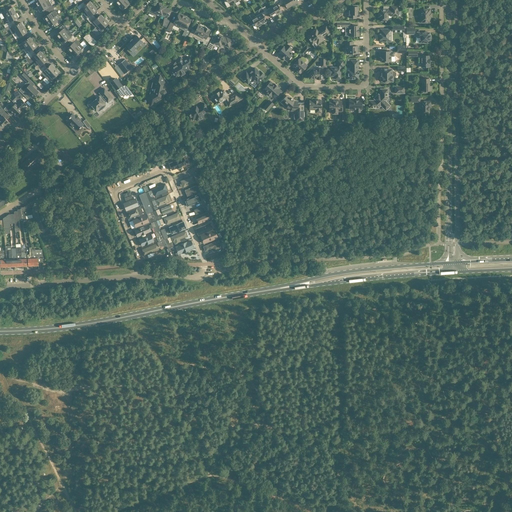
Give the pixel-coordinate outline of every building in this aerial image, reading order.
[(48,11),(53,7),(49,0),(37,6),(38,8),(39,11),(40,10),(40,11),(46,8),(48,11)] [(124,0),(119,5),(120,7),(119,7),(121,9),(122,9),(123,10),(131,2),(129,0),(124,0)] [(278,5),(281,4),(278,0),(274,0),(274,3),(275,4),(272,6),(277,14),(278,13),(278,14),(281,12),(281,11),(282,11),(278,5)] [(91,2),(90,2),(90,1),(84,5),(82,3),(77,7),(79,9),(83,7),(86,11),(93,6),(92,5),(93,5),(91,2)] [(165,8),(165,7),(161,5),(162,4),(159,3),(159,4),(157,7),(156,7),(153,6),(148,11),(153,14),(152,14),(155,15),(158,14),(158,13),(161,14),(165,8)] [(353,6),(349,6),(346,6),(345,8),(345,10),(346,11),(349,11),(349,18),(356,18),(356,14),(358,14),(358,5),(353,5),(353,6)] [(91,15),(97,11),(93,6),(86,11),(84,13),(87,18),(86,18),(88,21),(93,17),(91,15)] [(277,14),(272,6),(267,9),(265,6),(262,8),(265,13),(268,11),(272,17),(277,14)] [(379,14),(379,15),(379,16),(380,17),(380,20),(383,20),(383,21),(388,21),(388,20),(389,20),(389,16),(388,16),(388,15),(391,15),(398,15),(401,15),(401,9),(398,9),(398,6),(391,6),(391,10),(388,10),(388,9),(380,9),(380,12),(380,13),(379,13),(379,14)] [(15,12),(14,11),(15,11),(13,8),(12,7),(7,9),(5,10),(5,11),(2,12),(4,18),(6,17),(15,12)] [(47,22),(54,17),(57,15),(53,7),(48,11),(49,13),(43,17),(45,20),(47,22)] [(169,13),(171,11),(171,10),(168,9),(165,8),(161,14),(161,15),(165,17),(163,25),(166,27),(172,15),(169,13)] [(263,15),(265,13),(262,8),(259,9),(258,13),(260,14),(257,16),(261,23),(262,23),(263,23),(266,21),(266,20),(263,15)] [(430,9),(425,9),(420,9),(420,22),(430,22),(430,9)] [(13,23),(12,20),(18,17),(16,13),(16,14),(15,12),(6,17),(9,22),(3,25),(5,28),(8,26),(13,23)] [(179,28),(185,17),(184,16),(185,16),(182,14),(181,15),(178,13),(174,22),(171,21),(167,30),(170,31),(173,25),(179,28)] [(98,25),(104,19),(103,18),(104,18),(101,15),(100,15),(95,19),(93,17),(88,21),(91,23),(93,25),(96,23),(98,25)] [(261,23),(257,16),(252,19),(250,15),(247,17),(250,22),(253,21),(256,27),(257,26),(257,27),(261,25),(260,24),(261,23)] [(191,20),(188,18),(189,18),(186,16),(185,17),(179,28),(185,31),(182,35),(185,36),(187,37),(191,28),(187,26),(191,20)] [(57,25),(62,22),(62,21),(62,20),(61,17),(58,19),(57,18),(56,19),(54,17),(47,22),(48,23),(47,23),(49,26),(49,25),(50,26),(55,23),(57,25)] [(108,23),(106,20),(105,20),(104,19),(98,25),(94,28),(99,33),(104,30),(103,29),(102,28),(106,25),(106,26),(108,24),(107,24),(108,23)] [(22,23),(21,23),(20,22),(15,26),(13,23),(8,26),(9,29),(12,34),(23,27),(23,26),(24,26),(22,23)] [(337,23),(337,26),(346,26),(346,36),(349,36),(351,36),(351,37),(354,37),(354,36),(358,36),(358,35),(359,35),(359,32),(358,32),(358,26),(355,26),(355,25),(352,25),(352,26),(350,26),(350,23),(337,23)] [(59,39),(66,33),(69,31),(64,24),(59,28),(61,30),(56,34),(59,39)] [(198,39),(204,27),(203,27),(204,26),(200,24),(200,25),(198,24),(195,30),(192,29),(189,36),(192,37),(193,36),(195,37),(195,38),(198,39)] [(323,35),(330,31),(326,25),(317,31),(316,29),(311,32),(311,33),(308,35),(308,36),(312,43),(316,41),(318,43),(323,40),(321,38),(324,37),(323,35)] [(397,26),(397,32),(404,32),(404,37),(406,37),(406,26),(397,26)] [(15,39),(17,42),(22,38),(21,36),(26,32),(23,27),(12,34),(15,39)] [(205,28),(204,27),(198,39),(201,41),(201,40),(204,42),(203,43),(206,45),(210,38),(207,36),(210,30),(208,29),(209,29),(205,27),(205,28)] [(391,41),(391,29),(386,29),(381,29),(381,34),(380,34),(380,39),(381,39),(381,41),(391,41)] [(70,41),(75,37),(69,31),(66,33),(59,39),(60,40),(61,43),(62,42),(63,43),(68,39),(70,41)] [(430,39),(430,35),(429,35),(429,32),(424,32),(420,32),(419,33),(418,32),(417,32),(417,37),(416,37),(416,42),(426,42),(427,42),(429,42),(429,39),(430,39)] [(220,45),(224,37),(223,37),(222,35),(221,35),(220,35),(219,34),(217,37),(216,36),(216,37),(213,36),(207,47),(211,49),(214,44),(215,45),(217,45),(217,43),(220,45)] [(131,42),(127,45),(130,48),(133,51),(136,54),(145,44),(142,42),(142,41),(137,36),(133,39),(132,38),(130,40),(131,42)] [(31,37),(30,38),(30,37),(24,41),(22,38),(17,42),(19,44),(22,42),(26,47),(33,42),(32,41),(33,40),(31,37)] [(75,37),(70,41),(72,44),(67,48),(71,52),(80,44),(75,37)] [(231,40),(226,38),(224,37),(220,45),(224,47),(225,46),(226,45),(229,46),(227,48),(229,51),(231,50),(234,48),(232,45),(235,43),(235,42),(235,41),(235,40),(235,39),(234,39),(233,39),(232,39),(231,40)] [(35,43),(34,43),(33,42),(26,47),(29,51),(26,54),(27,55),(25,56),(26,58),(28,56),(33,53),(31,50),(36,46),(37,46),(35,43)] [(358,46),(353,46),(353,42),(346,42),(346,50),(348,50),(348,54),(354,54),(354,53),(358,53),(358,46)] [(84,48),(80,44),(71,52),(72,53),(71,54),(73,56),(74,55),(75,56),(84,48)] [(289,51),(292,48),(287,44),(284,47),(284,46),(278,53),(283,58),(284,58),(287,60),(288,58),(289,59),(291,57),(291,56),(292,54),(289,51)] [(306,45),(300,52),(304,55),(310,48),(306,45)] [(37,61),(44,55),(43,54),(41,51),(41,52),(40,51),(35,55),(33,53),(28,56),(26,58),(25,59),(28,62),(31,63),(35,59),(37,61)] [(395,56),(394,56),(394,52),(391,52),(391,51),(385,51),(380,51),(380,55),(381,55),(381,57),(380,57),(380,60),(381,60),(381,61),(395,61),(395,56)] [(42,64),(47,60),(44,55),(37,61),(39,63),(36,66),(35,67),(35,68),(35,69),(36,69),(36,70),(37,70),(38,70),(38,69),(39,70),(44,66),(42,64)] [(430,55),(422,55),(422,58),(421,58),(421,62),(422,62),(422,66),(424,66),(424,67),(427,67),(427,66),(429,66),(429,65),(430,65),(430,63),(429,63),(429,62),(429,59),(430,59),(430,55)] [(193,62),(190,57),(183,61),(181,57),(176,60),(178,63),(178,64),(177,64),(177,65),(176,66),(176,67),(174,66),(170,69),(170,70),(169,70),(172,74),(173,73),(175,77),(180,74),(184,72),(189,69),(187,66),(193,62)] [(304,69),(305,68),(305,67),(307,65),(304,63),(306,60),(306,59),(304,57),(301,57),(300,59),(299,58),(297,61),(294,65),(297,68),(296,69),(300,73),(303,69),(304,69)] [(118,65),(124,73),(131,68),(125,59),(118,65)] [(340,78),(340,66),(343,66),(343,60),(339,60),(338,61),(338,67),(330,67),(330,76),(335,76),(335,78),(340,78)] [(358,60),(351,61),(351,71),(348,71),(348,73),(348,78),(352,78),(352,79),(354,79),(355,78),(358,78),(358,73),(359,73),(359,72),(358,72),(358,70),(358,60)] [(49,74),(55,68),(54,67),(55,67),(52,64),(52,65),(51,64),(46,69),(44,66),(39,70),(40,71),(38,73),(40,75),(43,72),(45,74),(47,72),(49,74)] [(47,84),(57,75),(59,74),(58,73),(59,72),(57,69),(56,69),(55,68),(49,74),(43,79),(47,84)] [(249,74),(246,72),(241,78),(248,83),(252,79),(257,84),(264,76),(263,75),(264,74),(260,71),(260,72),(254,68),(249,74)] [(322,78),(322,69),(317,69),(317,70),(313,70),(309,74),(309,75),(309,78),(312,78),(313,78),(314,77),(317,77),(317,78),(322,78)] [(395,71),(392,71),(392,69),(381,69),(382,73),(382,76),(381,76),(381,77),(380,77),(380,79),(381,80),(382,80),(382,81),(392,81),(392,80),(393,80),(393,76),(395,76),(396,75),(396,73),(395,71)] [(27,82),(30,79),(23,73),(21,76),(27,82)] [(165,90),(164,90),(165,83),(160,75),(152,79),(154,82),(153,83),(152,86),(153,87),(155,88),(154,92),(152,91),(150,93),(150,95),(146,97),(151,104),(155,102),(159,100),(158,100),(162,98),(163,94),(164,94),(165,93),(166,92),(165,90)] [(120,94),(132,93),(125,84),(122,86),(121,86),(116,78),(111,82),(120,94)] [(429,78),(420,78),(420,82),(422,82),(423,92),(427,92),(427,90),(431,90),(431,86),(429,86),(429,78)] [(279,87),(277,86),(274,83),(274,84),(270,81),(268,84),(267,84),(266,85),(266,86),(264,89),(267,92),(267,93),(266,93),(266,95),(268,96),(269,96),(270,95),(272,97),(272,96),(274,98),(281,90),(278,88),(279,87)] [(37,93),(38,92),(30,84),(29,84),(28,83),(27,84),(25,84),(23,86),(23,88),(26,91),(23,94),(28,98),(31,96),(33,98),(34,96),(34,97),(35,97),(36,97),(37,96),(37,95),(37,94),(37,93)] [(113,98),(105,88),(99,93),(101,95),(99,96),(92,102),(91,100),(88,102),(88,103),(88,104),(88,105),(88,106),(89,106),(90,106),(91,106),(92,106),(96,111),(98,111),(99,111),(100,111),(105,107),(105,106),(106,105),(105,104),(105,103),(104,102),(106,100),(108,102),(113,98)] [(387,98),(387,89),(381,89),(381,95),(380,96),(378,94),(374,98),(376,100),(375,101),(369,101),(369,104),(368,104),(368,107),(376,107),(378,105),(383,105),(383,106),(385,108),(386,108),(388,106),(388,104),(386,103),(385,103),(385,102),(387,99),(387,98)] [(17,98),(13,102),(15,104),(21,110),(21,109),(23,107),(23,108),(24,108),(25,108),(26,108),(26,107),(27,107),(27,106),(27,105),(26,104),(24,102),(26,100),(17,90),(14,93),(17,98)] [(214,96),(218,103),(219,102),(220,102),(225,99),(226,101),(225,101),(229,106),(244,97),(239,92),(230,98),(229,96),(227,96),(223,90),(220,92),(219,92),(214,95),(215,95),(214,96)] [(282,100),(281,101),(281,103),(284,106),(286,106),(286,105),(289,107),(288,108),(291,110),(296,110),(296,114),(294,114),(294,119),(296,119),(296,120),(303,120),(303,117),(303,112),(303,108),(303,102),(301,103),(297,103),(296,101),(294,101),(291,99),(292,98),(291,97),(291,98),(287,95),(283,100),(282,100)] [(349,100),(349,105),(349,109),(355,109),(355,112),(361,112),(361,109),(361,108),(361,106),(361,104),(361,101),(358,101),(358,100),(353,100),(352,99),(351,99),(350,100),(349,100)] [(267,111),(273,104),(270,100),(264,107),(267,111)] [(308,104),(308,105),(309,107),(310,107),(310,109),(316,109),(316,112),(321,112),(321,109),(321,105),(321,100),(310,100),(310,102),(309,102),(309,103),(308,104)] [(329,105),(329,107),(329,108),(329,109),(333,109),(333,111),(333,112),(334,113),(336,113),(337,112),(337,111),(340,111),(340,114),(340,120),(344,120),(344,114),(341,114),(341,111),(342,111),(342,105),(341,105),(341,101),(337,101),(337,100),(334,100),(334,101),(333,101),(332,101),(331,101),(330,101),(329,101),(329,105)] [(430,107),(430,105),(430,101),(421,101),(421,104),(420,104),(419,104),(419,107),(420,108),(421,108),(421,114),(429,114),(429,107),(430,107)] [(7,106),(4,109),(11,115),(13,113),(16,115),(21,110),(21,109),(21,110),(15,104),(12,106),(11,105),(10,105),(9,105),(8,105),(7,106)] [(204,104),(197,108),(196,106),(192,109),(192,110),(188,112),(190,114),(189,115),(191,117),(192,118),(194,116),(197,120),(204,116),(203,114),(208,110),(204,104)] [(8,116),(4,111),(0,106),(0,112),(2,113),(0,114),(0,116),(1,117),(0,117),(0,122),(4,127),(9,122),(6,119),(8,116)] [(69,117),(67,119),(70,122),(68,124),(70,125),(69,125),(71,127),(71,126),(72,128),(74,126),(76,129),(76,128),(77,129),(79,127),(80,128),(81,126),(83,124),(79,120),(80,120),(81,119),(78,116),(77,117),(73,114),(71,116),(70,116),(69,117)] [(40,157),(41,156),(35,151),(30,156),(31,157),(28,160),(27,159),(24,163),(29,168),(34,163),(39,167),(44,162),(40,157)] [(191,152),(185,155),(185,157),(187,156),(190,162),(195,160),(191,152)] [(184,158),(168,164),(171,171),(187,165),(184,158)] [(196,183),(193,177),(180,182),(182,188),(196,183)] [(11,200),(0,185),(0,199),(4,204),(11,200)] [(153,190),(156,197),(168,192),(165,185),(153,190)] [(187,198),(197,193),(194,187),(184,191),(187,198)] [(145,193),(149,202),(155,199),(151,190),(145,193)] [(149,202),(145,193),(143,194),(140,195),(142,200),(143,204),(146,203),(149,202)] [(187,208),(202,202),(199,194),(183,201),(187,208)] [(169,196),(158,200),(160,207),(172,202),(169,196)] [(135,199),(122,204),(125,211),(138,205),(135,199)] [(153,211),(149,202),(146,203),(143,204),(147,213),(153,211)] [(190,217),(205,211),(202,204),(187,210),(190,217)] [(174,212),(171,205),(161,209),(163,216),(174,212)] [(43,227),(36,207),(31,209),(38,229),(43,227)] [(144,213),(141,207),(126,213),(129,219),(144,213)] [(67,209),(62,211),(64,217),(67,216),(68,219),(71,218),(67,209)] [(159,209),(156,210),(153,211),(157,220),(161,218),(160,214),(158,215),(158,214),(161,213),(159,209)] [(106,245),(92,211),(88,213),(103,246),(106,245)] [(156,220),(153,211),(147,213),(149,218),(151,223),(156,220)] [(164,219),(167,225),(181,220),(178,213),(164,219)] [(194,226),(209,221),(206,213),(191,219),(194,226)] [(148,222),(146,216),(130,222),(132,228),(148,222)] [(156,220),(151,223),(155,232),(160,230),(156,220)] [(168,229),(171,235),(184,229),(181,223),(168,229)] [(198,236),(213,230),(210,223),(196,229),(198,236)] [(149,225),(133,231),(136,238),(152,232),(149,225)] [(157,236),(159,241),(161,240),(164,239),(160,231),(160,230),(155,232),(157,236)] [(171,237),(174,243),(188,237),(186,231),(171,237)] [(217,239),(214,231),(199,237),(202,245),(217,239)] [(141,248),(154,242),(152,236),(138,241),(141,248)] [(223,248),(228,245),(224,236),(219,238),(221,243),(223,248)] [(179,255),(195,248),(192,240),(176,247),(179,255)] [(218,241),(202,247),(205,255),(221,249),(218,241)] [(144,258),(158,252),(155,245),(141,251),(144,258)] [(12,252),(11,246),(5,246),(5,250),(9,250),(9,259),(6,259),(4,259),(3,250),(0,250),(1,253),(1,266),(7,266),(12,266),(12,252)] [(174,251),(176,250),(174,246),(167,248),(171,259),(175,258),(174,257),(176,256),(174,251)] [(43,262),(43,257),(43,254),(35,254),(35,249),(32,249),(32,251),(33,265),(38,265),(38,262),(43,262)]
